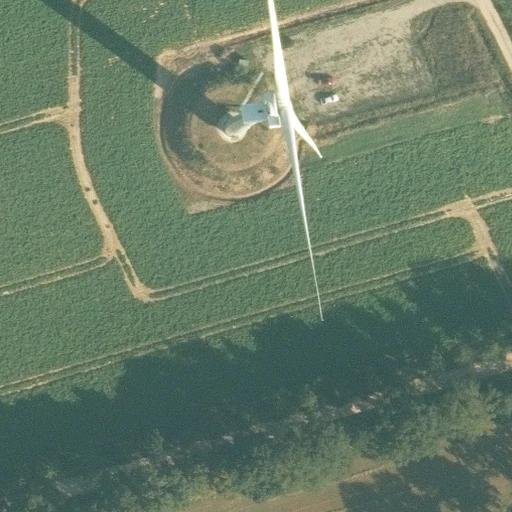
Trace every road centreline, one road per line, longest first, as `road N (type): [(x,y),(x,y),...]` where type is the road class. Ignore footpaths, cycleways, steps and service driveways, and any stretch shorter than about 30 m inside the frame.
road 1 (track): [(0,506),(511,361)]
road 2 (track): [(428,0),(285,42)]
